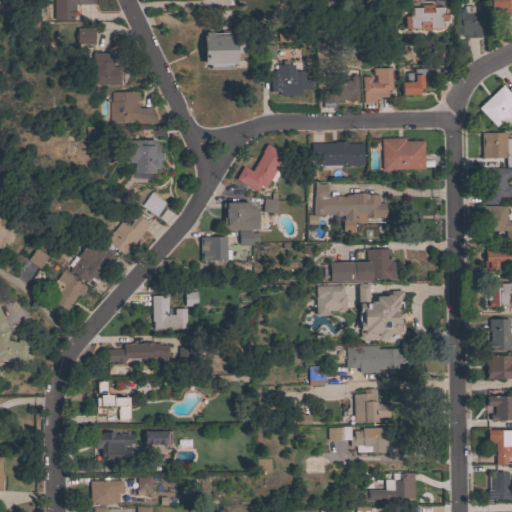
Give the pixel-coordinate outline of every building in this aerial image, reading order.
[(91,0),(92,4),(74,4),(74,10),(74,15),(73,15),(73,19),(54,19),(53,0),(91,0)] [(488,0),(511,0),(511,11),(508,11),(508,9),(506,9),(506,11),(488,11),(488,0)] [(419,7),(419,4),(431,4),(431,7),(441,6),(442,14),(444,14),(444,19),(439,19),(439,28),(426,28),(426,30),(418,30),(418,29),(407,29),(407,28),(403,28),(403,16),(407,16),(407,10),(410,9),(410,7),(419,7)] [(465,34),(455,35),(455,12),(465,12),(483,12),(483,28),(478,29),(478,37),(465,38),(465,34)] [(93,28),(92,44),(75,44),(75,38),(74,38),(74,33),(75,33),(76,28),(93,28)] [(202,36),(204,36),(203,32),(212,32),(212,33),(233,32),(233,38),(240,38),(240,53),(234,53),(235,63),(232,63),(232,68),(208,68),(208,64),(203,64),(202,36)] [(260,59),(260,45),(274,45),(274,59),(260,59)] [(91,53),(110,53),(110,66),(118,66),(118,70),(119,70),(119,71),(121,71),(121,83),(119,83),(119,84),(91,84),(91,53)] [(361,76),(369,76),(369,81),(374,81),(374,75),(372,75),(372,68),(389,67),(390,90),(385,90),(385,96),(373,97),(373,107),(362,107),(361,76)] [(400,81),(405,81),(405,73),(413,73),(413,68),(430,68),(430,84),(421,84),(421,88),(417,88),(417,94),(400,94),(400,81)] [(269,78),(268,78),(268,73),(279,73),(279,81),(290,81),(290,70),(303,70),(303,89),(301,89),(301,95),(278,95),(278,91),(269,91),(269,78)] [(344,101),(344,99),(335,99),(335,102),(326,103),(325,77),(339,76),(339,81),(349,81),(349,76),(351,76),(351,74),(355,74),(355,76),(356,76),(356,100),(344,101)] [(505,127),(500,121),(494,127),(476,108),(501,85),(511,96),(511,101),(508,105),(510,108),(509,108),(511,111),(511,116),(510,118),(510,121),(510,122),(505,127)] [(137,91),(137,99),(135,99),(135,103),(136,103),(136,107),(138,107),(150,107),(150,114),(154,114),(154,123),(110,124),(110,101),(111,101),(111,92),(137,91)] [(480,132),(505,132),(505,150),(511,149),(511,166),(505,167),(505,157),(480,158),(480,132)] [(403,137),(403,140),(421,140),(422,168),(380,169),(380,137),(403,137)] [(131,173),(132,162),(122,162),(123,139),(154,140),(154,145),(157,145),(157,152),(161,152),(161,159),(156,159),(156,169),(151,168),(151,173),(131,173)] [(344,166),(344,164),(318,165),(318,154),(314,154),(314,143),(333,142),(333,141),(345,141),(345,144),(361,143),(361,165),(344,166)] [(261,152),(260,151),(265,144),(275,150),(274,150),(283,155),(279,162),(283,164),(272,181),(268,179),(263,188),(259,185),(255,191),(234,179),(242,166),(250,171),(261,152)] [(509,167),(510,178),(505,178),(505,185),(510,185),(510,196),(497,197),(497,204),(481,204),(481,194),(484,194),(483,168),(509,167)] [(377,202),(383,203),(383,218),(365,217),(364,223),(352,222),(352,232),(341,231),(341,220),(342,220),(342,215),(323,214),(323,213),(321,213),(321,214),(312,214),(313,184),(326,184),(325,196),(344,196),(344,194),(350,195),(350,193),(359,192),(367,193),(370,193),(378,196),(377,202)] [(140,205),(150,192),(165,202),(162,207),(165,208),(159,217),(156,215),(155,216),(140,205)] [(262,198),(269,199),(270,192),(275,193),(275,199),(276,199),(275,213),(261,211),(262,198)] [(247,202),(247,206),(251,206),(251,210),(256,210),(256,229),(220,229),(221,202),(247,202)] [(511,221),(511,241),(503,241),(502,230),(481,230),(480,205),(505,205),(506,221),(511,221)] [(113,246),(109,250),(102,244),(105,240),(112,231),(112,232),(122,221),(128,226),(138,215),(149,224),(132,245),(131,244),(122,254),(113,246)] [(251,231),(251,244),(237,245),(237,231),(251,231)] [(224,236),(225,250),(228,250),(228,260),(200,260),(199,251),(198,251),(198,237),(199,237),(199,236),(224,236)] [(79,277),(79,278),(75,275),(76,274),(69,270),(78,258),(76,256),(83,246),(84,247),(89,239),(107,252),(108,251),(112,255),(115,258),(109,267),(106,265),(95,280),(91,276),(89,279),(88,279),(86,282),(79,277)] [(511,268),(486,268),(486,261),(484,261),(483,247),(511,247),(511,268)] [(35,248),(47,256),(38,268),(26,260),(35,248)] [(365,261),(364,249),(388,248),(388,262),(393,262),(394,279),(386,279),(386,278),(369,278),(370,281),(327,281),(327,278),(321,278),(321,267),(327,267),(327,262),(365,261)] [(43,296),(55,278),(56,279),(61,270),(70,276),(69,277),(80,284),(81,283),(86,286),(80,296),(76,294),(66,311),(43,296)] [(509,295),(507,295),(507,305),(487,306),(487,300),(489,300),(489,295),(484,295),(484,283),(499,282),(499,283),(508,283),(509,295)] [(358,330),(357,303),(356,303),(356,284),(367,284),(367,300),(374,300),(374,296),(376,296),(376,294),(383,294),(383,292),(390,291),(390,290),(401,290),(401,303),(400,303),(400,313),(399,313),(399,321),(400,321),(401,331),(402,331),(402,338),(387,338),(387,339),(376,339),(376,338),(358,338),(358,330)] [(314,286),(341,285),(341,294),(344,294),(344,310),(342,310),(342,312),(335,312),(335,310),(327,310),(327,315),(314,315),(314,286)] [(183,291),(195,291),(195,306),(183,306),(183,291)] [(150,295),(166,295),(166,307),(164,307),(164,315),(169,315),(169,314),(173,314),(173,308),(184,308),(185,328),(152,329),(151,321),(150,321),(150,295)] [(0,309),(5,320),(5,328),(8,329),(5,340),(16,342),(17,338),(27,341),(22,361),(18,360),(17,362),(10,360),(9,362),(0,359),(0,309)] [(507,318),(507,349),(484,350),(484,341),(488,341),(488,330),(487,330),(487,319),(507,318)] [(231,319),(241,319),(240,332),(230,332),(231,319)] [(122,349),(122,344),(141,344),(141,342),(152,342),(152,343),(159,343),(160,345),(167,345),(167,360),(155,360),(155,359),(142,359),(142,358),(125,358),(125,360),(123,360),(123,364),(113,364),(113,362),(106,362),(106,349),(122,349)] [(396,348),(396,354),(401,354),(404,354),(404,361),(400,361),(400,363),(396,363),(396,369),(376,369),(376,372),(357,372),(357,367),(344,368),(344,360),(344,346),(376,345),(376,348),(396,348)] [(189,346),(190,359),(177,360),(177,347),(189,346)] [(509,378),(485,378),(485,372),(483,372),(483,369),(485,369),(485,355),(488,355),(509,355),(509,378)] [(307,385),(306,365),(323,365),(323,385),(307,385)] [(93,393),(96,393),(96,381),(99,381),(99,380),(102,380),(102,381),(105,381),(105,395),(111,394),(111,397),(129,397),(129,419),(117,419),(117,406),(104,406),(104,414),(94,414),(93,393)] [(351,393),(367,393),(367,388),(374,388),(374,403),(390,403),(391,417),(374,417),(375,422),(352,422),(351,393)] [(488,420),(488,413),(489,413),(489,406),(485,406),(485,396),(511,396),(511,420),(488,420)] [(301,414),(308,414),(308,424),(289,424),(289,409),(301,409),(301,414)] [(341,427),(341,426),(349,426),(349,436),(352,436),(352,430),(360,430),(360,428),(393,427),(394,453),(379,453),(379,452),(369,453),(369,446),(360,446),(348,446),(348,439),(326,440),(326,427),(341,427)] [(511,430),(511,454),(506,454),(506,464),(493,464),(493,443),(483,443),(483,438),(486,438),(486,430),(511,430)] [(164,431),(164,444),(143,444),(142,431),(164,431)] [(131,434),(131,443),(123,444),(123,449),(131,449),(131,458),(116,458),(116,462),(108,462),(108,458),(99,458),(99,448),(94,448),(94,435),(101,434),(101,432),(113,432),(113,434),(131,434)] [(269,458),(269,471),(255,471),(255,458),(269,458)] [(321,463),(321,475),(302,476),(302,463),(321,463)] [(486,499),(486,490),(492,490),(491,472),(499,472),(499,470),(503,470),(503,472),(506,472),(507,490),(511,489),(511,499),(486,499)] [(366,499),(366,489),(383,489),(382,479),(391,479),(391,473),(412,473),(412,498),(383,498),(366,499)] [(150,494),(143,494),(143,489),(136,489),(136,476),(150,476),(150,494)] [(121,480),(122,492),(123,492),(123,501),(114,502),(114,504),(89,504),(88,481),(121,480)]
